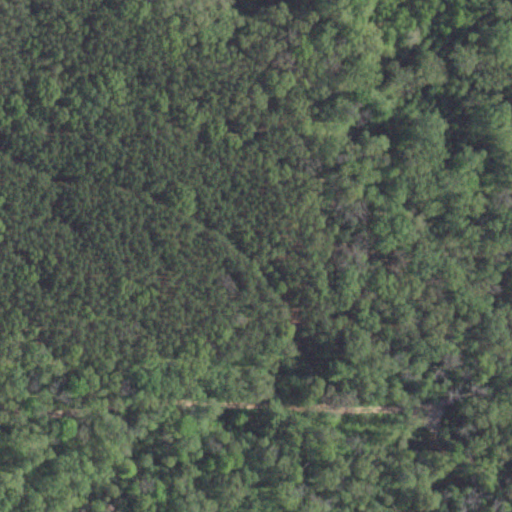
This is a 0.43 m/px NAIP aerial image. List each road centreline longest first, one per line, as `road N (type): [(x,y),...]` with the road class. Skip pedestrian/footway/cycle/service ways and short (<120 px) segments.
road 1 (track): [(511,368),(89,365),(0,373)]
road 2 (track): [(387,368),(511,494)]
